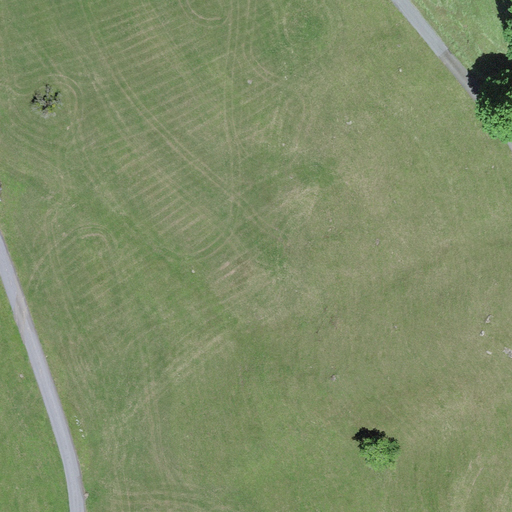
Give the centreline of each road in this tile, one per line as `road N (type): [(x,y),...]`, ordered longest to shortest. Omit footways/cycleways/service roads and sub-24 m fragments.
road 1 (residential): [(78,511),(63,429),(0,251)]
road 2 (residential): [(401,0),(511,131)]
